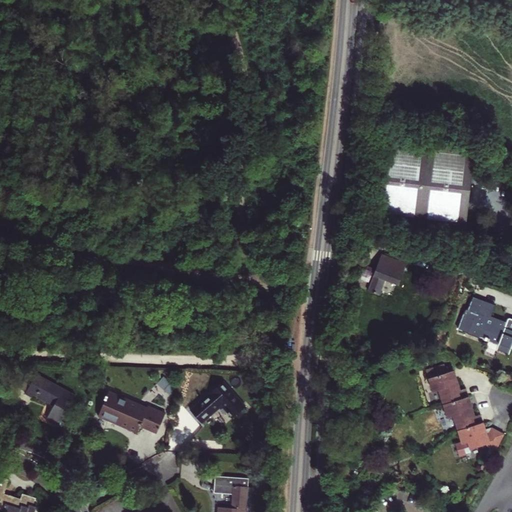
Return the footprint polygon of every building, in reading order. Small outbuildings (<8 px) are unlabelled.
[(467,236),(479,143),(391,130),(377,224),(467,236)] [(383,253),(369,290),(381,295),(387,280),(400,284),(409,262),(383,253)] [(489,345),(510,353),(511,348),(511,318),(510,317),(508,322),(492,315),(495,305),(474,297),(470,309),(467,308),(460,328),(491,341),(489,345)] [(462,386),(458,373),(456,374),(455,371),(457,369),(456,367),(450,369),(448,360),(429,366),(436,386),(441,385),(446,401),(468,394),(471,393),(468,384),(462,386)] [(20,386),(27,389),(35,373),(29,370),(20,386)] [(76,392),(36,371),(35,373),(27,389),(26,392),(32,395),(34,393),(54,404),(47,418),(59,424),(76,392)] [(203,396),(191,406),(203,420),(215,409),(226,422),(245,404),(223,379),(211,389),(212,391),(205,398),(203,396)] [(128,426),(137,430),(140,424),(156,430),(166,411),(149,403),(148,405),(110,388),(100,410),(110,414),(108,417),(121,423),(122,421),(128,424),(128,426)] [(477,412),(473,400),(470,401),(468,394),(446,401),(449,413),(454,412),(459,428),(481,420),(485,419),(482,411),(477,412)] [(488,440),(498,444),(505,429),(491,423),(486,425),(483,426),(481,420),(459,428),(463,440),(457,442),(461,454),(473,450),(471,446),(488,440)] [(21,497),(10,493),(9,495),(4,493),(9,477),(0,474),(0,505),(4,507),(3,510),(8,511),(10,511),(11,511),(13,511),(19,511),(20,511),(19,511),(35,511),(37,505),(34,504),(36,496),(23,492),(21,497)] [(246,511),(248,476),(215,474),(215,490),(233,491),(232,505),(219,505),(218,511),(246,511)]
